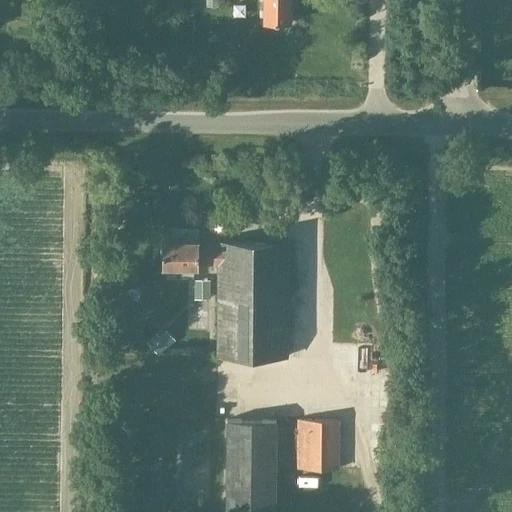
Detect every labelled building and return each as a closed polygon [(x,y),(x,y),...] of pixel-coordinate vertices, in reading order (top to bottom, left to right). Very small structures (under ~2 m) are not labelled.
[(263,0),(263,20),(289,21),(289,0),(263,0)] [(286,355),(287,241),(218,241),(218,245),(198,245),(198,240),(161,240),(161,267),(197,267),(197,263),(217,263),(217,354),(286,355)] [(141,343),(153,356),(164,346),(151,333),(141,343)] [(226,418),(225,507),(273,508),(275,419),(226,418)] [(337,467),(337,418),(297,418),(297,467),(337,467)]
